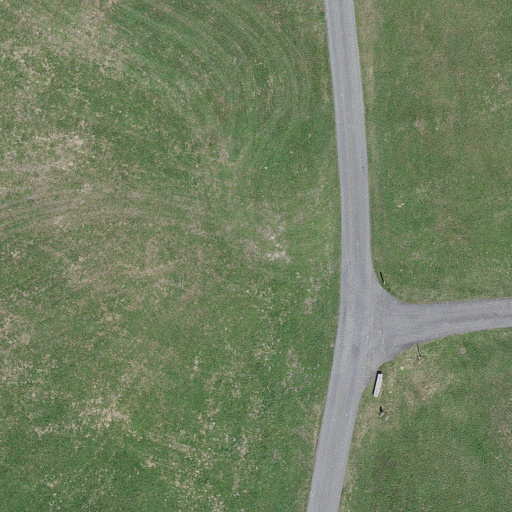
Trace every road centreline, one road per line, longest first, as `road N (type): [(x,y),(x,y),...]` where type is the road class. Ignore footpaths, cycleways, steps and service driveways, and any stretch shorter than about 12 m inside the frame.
road 1 (residential): [(342,0),(357,313),(322,511)]
road 2 (track): [(357,313),(511,308)]
